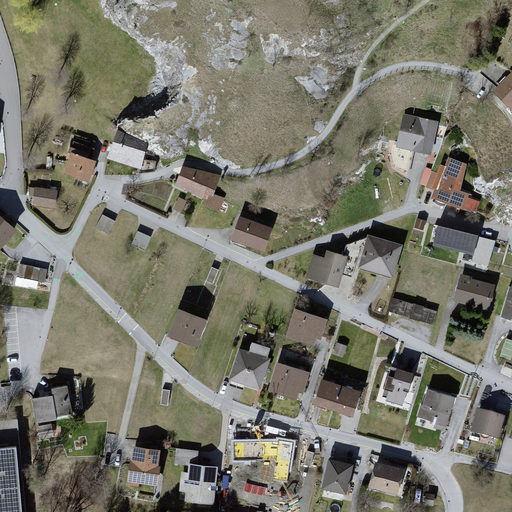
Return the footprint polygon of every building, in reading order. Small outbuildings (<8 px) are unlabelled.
[(126,46),(121,63),(134,67),(139,50),(126,46)] [(511,69),(495,56),(482,70),(500,85),(496,88),(511,109),(511,69)] [(70,91),(83,106),(101,90),(89,76),(84,81),(83,80),(70,91)] [(442,121),(405,112),(397,147),(433,156),(442,121)] [(147,144),(117,130),(109,158),(140,168),(147,144)] [(95,162),(72,154),(65,173),(88,181),(95,162)] [(470,164),(450,156),(447,166),(443,165),(440,172),(428,167),(424,178),(428,181),(427,186),(436,190),(433,196),(465,208),(466,206),(478,210),(482,201),(470,196),(471,193),(461,190),(470,164)] [(219,176),(183,167),(176,185),(204,198),(203,204),(219,210),(223,198),(213,194),(219,176)] [(56,191),(35,188),(33,205),(54,208),(56,191)] [(103,213),(96,226),(110,232),(116,219),(103,213)] [(0,245),(14,231),(0,217),(0,245)] [(271,229),(240,218),(232,240),(263,251),(271,229)] [(494,241),(438,226),(434,244),(474,255),(473,261),(488,265),(494,241)] [(137,229),(132,244),(147,249),(151,234),(137,229)] [(401,246),(368,236),(359,267),(392,276),(401,246)] [(324,259),(313,256),(307,277),(338,286),(346,257),(327,251),(324,259)] [(46,270),(20,265),(17,284),(36,288),(37,280),(43,281),(46,270)] [(471,277),(461,275),(455,301),(488,309),(494,285),(470,279),(471,277)] [(511,288),(510,288),(501,316),(511,319),(511,288)] [(435,312),(393,299),(389,311),(432,324),(435,312)] [(330,317),(298,305),(286,336),(319,348),(330,317)] [(205,321),(179,310),(169,336),(196,346),(205,321)] [(501,355),(511,358),(511,355),(511,338),(507,337),(501,355)] [(269,359),(240,350),(230,379),(259,388),(269,359)] [(308,373),(277,364),(269,390),(296,398),(298,391),(302,392),(308,373)] [(412,375),(392,368),(383,398),(403,404),(412,375)] [(359,393),(322,381),(315,404),(352,415),(359,393)] [(33,400),(39,439),(52,437),(50,420),(56,419),(55,416),(71,413),(66,387),(52,390),(53,397),(33,400)] [(454,398),(428,390),(419,416),(437,422),(435,427),(444,430),(454,398)] [(504,416),(478,409),(472,430),(498,437),(504,416)] [(20,418),(0,420),(0,423),(2,444),(0,444),(0,511),(24,511),(18,443),(23,442),(20,418)] [(278,442),(233,443),(234,459),(276,458),(273,479),(287,481),(293,442),(279,440),(278,442)] [(159,452),(133,448),(128,481),(157,485),(159,467),(157,467),(159,452)] [(358,465),(329,457),(321,489),(351,496),(358,465)] [(409,468),(376,459),(368,487),(402,494),(409,468)] [(216,468),(190,465),(189,474),(182,473),(180,490),(187,490),(186,500),(213,503),(216,468)]
